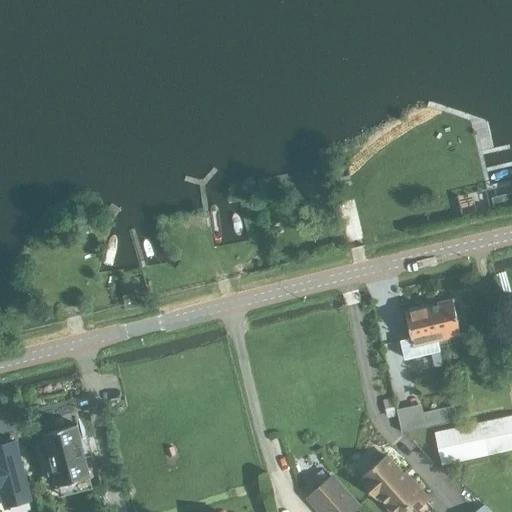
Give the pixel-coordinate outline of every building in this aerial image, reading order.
[(127,306),(144,302),(142,293),(125,297),(127,306)] [(429,305),(438,340),(461,334),(453,299),(450,300),(449,297),(439,300),(440,302),(429,305)] [(409,310),(405,311),(412,336),(401,339),(405,357),(440,349),(438,340),(429,305),(419,308),(418,305),(408,308),(409,310)] [(394,397),(385,400),(390,417),(398,415),(397,412),(397,409),(394,397)] [(511,415),(435,432),(442,464),(511,449),(511,415)] [(77,425),(76,423),(45,432),(50,453),(45,455),(50,473),(55,472),(58,484),(58,485),(90,476),(90,475),(85,457),(91,456),(94,464),(95,464),(86,430),(78,432),(77,425)] [(22,466),(15,439),(0,443),(0,502),(6,501),(7,505),(30,498),(22,466)] [(418,510),(429,499),(411,479),(409,481),(386,455),(362,476),(365,480),(362,483),(376,498),(379,496),(393,511),(403,511),(413,504),(418,510)] [(322,511),(351,511),(358,506),(332,476),(309,496),(322,511)]
